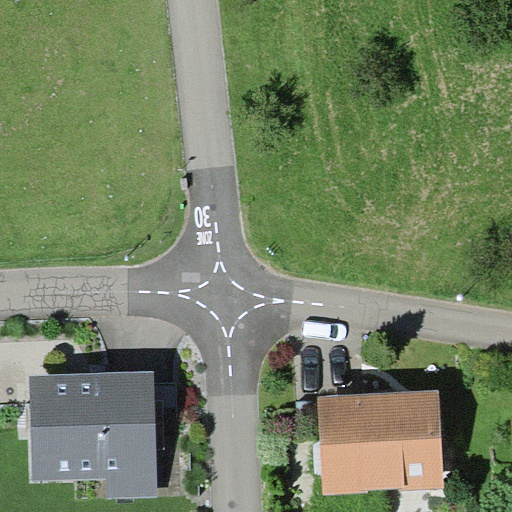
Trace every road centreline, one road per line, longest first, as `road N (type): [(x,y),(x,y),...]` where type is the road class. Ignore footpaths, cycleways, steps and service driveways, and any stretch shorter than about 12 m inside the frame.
road 1 (residential): [(190,0),(224,296)]
road 2 (residential): [(224,296),(511,333)]
road 3 (residential): [(0,298),(224,296)]
road 4 (residential): [(224,296),(233,511)]
